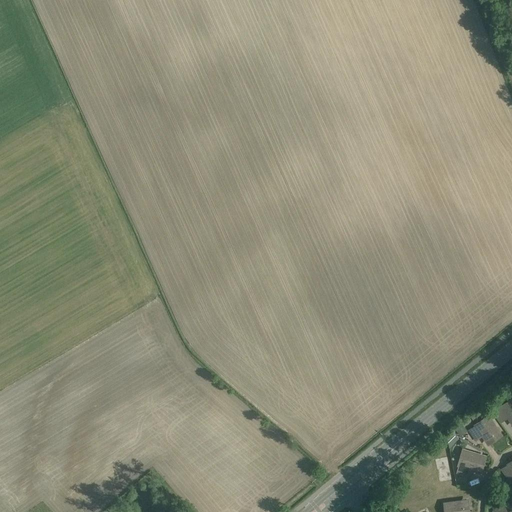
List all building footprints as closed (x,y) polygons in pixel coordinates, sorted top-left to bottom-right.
[(511,420),(511,399),(502,406),(511,420)] [(501,435),(488,416),(476,424),(489,443),(501,435)] [(466,431),(462,425),(455,429),(460,436),(466,431)] [(447,437),(449,448),(455,442),(452,439),(456,435),(453,431),(447,437)] [(486,457),(464,450),(459,465),(481,471),(486,457)] [(445,504),(446,511),(469,511),(468,501),(445,504)]
